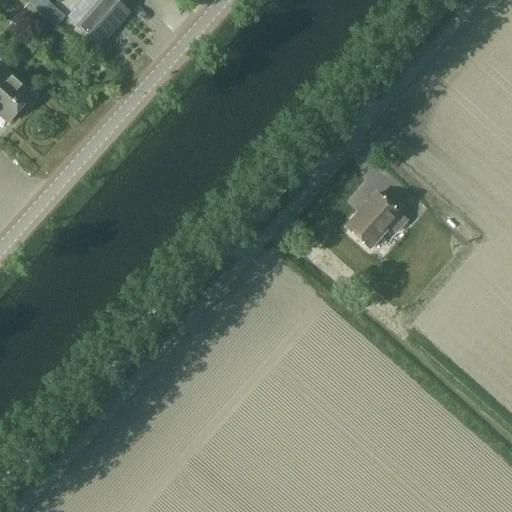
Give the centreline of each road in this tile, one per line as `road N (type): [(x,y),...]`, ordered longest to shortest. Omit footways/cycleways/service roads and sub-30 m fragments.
road 1 (secondary): [(0,491),(438,0)]
road 2 (tertiary): [(224,0),(0,251)]
